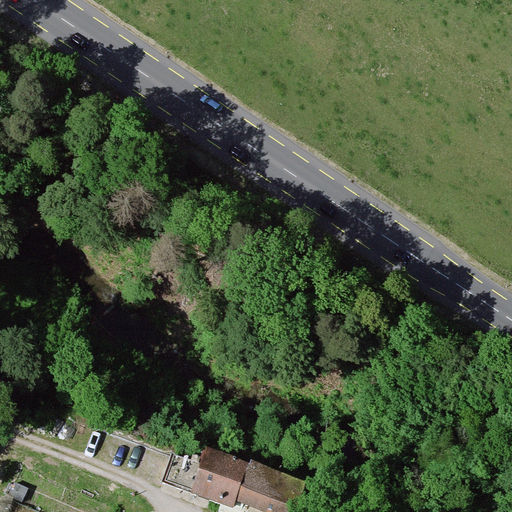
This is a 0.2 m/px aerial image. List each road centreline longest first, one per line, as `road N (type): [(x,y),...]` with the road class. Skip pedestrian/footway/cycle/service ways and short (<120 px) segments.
road 1 (secondary): [(511,322),(36,0)]
road 2 (track): [(0,430),(175,511)]
